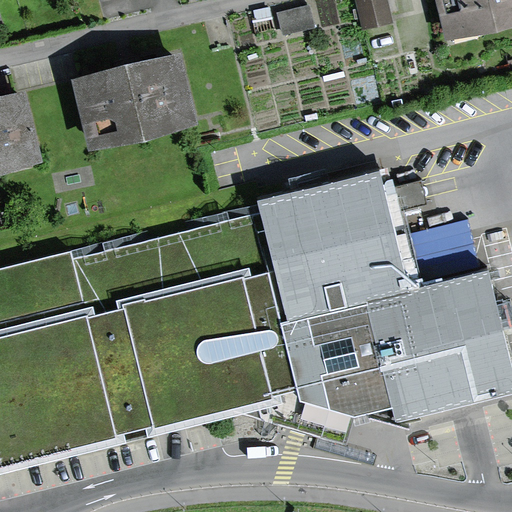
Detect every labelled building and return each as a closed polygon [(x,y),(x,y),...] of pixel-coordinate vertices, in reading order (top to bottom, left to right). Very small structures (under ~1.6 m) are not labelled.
[(390,20),(385,0),(358,0),(365,26),(390,20)] [(511,0),(442,0),(450,33),(477,26),(478,31),(511,22),(511,0)] [(279,13),(284,33),(292,31),(291,29),(305,25),(305,28),(313,26),(308,6),(300,8),(301,11),(287,14),(287,12),(279,13)] [(79,82),(92,135),(122,128),(124,134),(160,125),(158,119),(189,112),(176,58),(136,68),(136,65),(118,69),(119,72),(79,82)] [(0,163),(15,160),(14,154),(34,149),(21,96),(0,100),(0,163)] [(0,466),(120,437),(119,433),(150,425),(151,429),(169,424),(276,398),(275,394),(291,390),(297,388),(300,398),(354,414),(392,404),(396,419),(511,389),(511,367),(487,267),(408,287),(379,168),(258,198),(261,212),(73,258),(71,250),(0,267),(0,466)]
